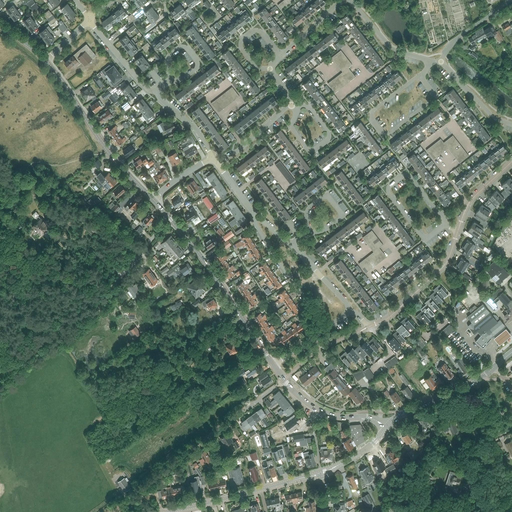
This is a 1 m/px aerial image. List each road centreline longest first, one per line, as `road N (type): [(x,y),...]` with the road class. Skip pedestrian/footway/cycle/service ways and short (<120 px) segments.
road 1 (residential): [(123,504),(283,380)]
road 2 (tertiary): [(273,366),(168,217)]
road 3 (tertiary): [(151,199),(44,61)]
road 4 (residential): [(444,224),(410,177),(390,185),(423,237),(443,225)]
road 5 (tertiary): [(167,511),(320,474)]
road 6 (residential): [(420,76),(374,110),(373,120),(388,133),(433,96)]
road 7 (residential): [(368,326),(388,318),(445,264),(458,230)]
road 8 (residential): [(258,217),(273,255),(325,329)]
road 9 (residential): [(295,107),(291,128),(312,150),(329,133),(299,106)]
